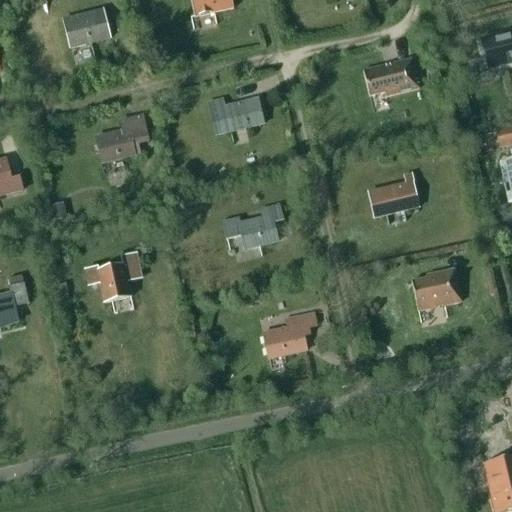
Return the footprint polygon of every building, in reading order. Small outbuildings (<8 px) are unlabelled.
[(190,0),(196,19),(235,9),(232,0),(190,0)] [(453,7),(451,0),(442,0),(445,9),(453,7)] [(110,41),(102,12),(63,22),(70,51),(110,41)] [(511,36),(481,44),(484,59),(494,57),(497,70),(511,66),(511,36)] [(385,99),(419,91),(411,61),(362,73),(369,99),(384,95),(385,99)] [(439,74),(427,77),(429,84),(441,81),(439,74)] [(208,105),(216,138),(263,126),(257,101),(224,109),(222,102),(208,105)] [(142,119),(120,124),(122,133),(95,139),(101,165),(134,157),(131,143),(147,140),(142,119)] [(511,147),(511,129),(495,133),(499,150),(511,147)] [(509,203),(511,202),(511,155),(511,156),(511,160),(511,163),(501,166),(509,203)] [(427,161),(383,171),(390,198),(404,195),(406,207),(422,203),(419,191),(433,188),(427,161)] [(10,181),(5,162),(0,163),(0,198),(22,193),(18,179),(10,181)] [(226,242),(241,238),(244,251),(277,243),(273,224),(282,222),(279,206),(260,211),(262,219),(239,225),(238,222),(222,226),(226,242)] [(52,212),(51,207),(45,208),(48,223),(49,228),(55,226),(54,222),(66,219),(64,209),(52,212)] [(140,281),(135,257),(121,260),(123,268),(97,274),(97,271),(85,273),(89,288),(99,286),(104,306),(131,299),(127,283),(140,281)] [(442,309),(441,307),(449,306),(450,307),(461,304),(456,280),(455,280),(454,276),(455,276),(454,272),(425,278),(426,281),(411,284),(417,314),(442,309)] [(0,298),(0,328),(17,324),(14,309),(28,306),(24,285),(9,289),(11,296),(0,298)] [(306,353),(303,339),(309,338),(307,327),(316,325),(314,316),(285,322),(287,331),(262,336),(268,361),(306,353)] [(511,511),(511,460),(484,467),(494,511),(511,511)]
